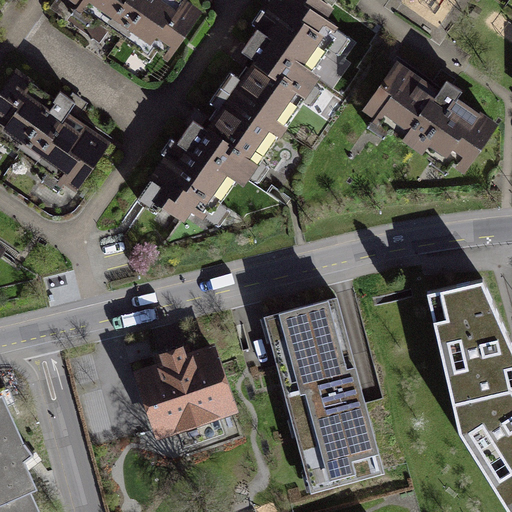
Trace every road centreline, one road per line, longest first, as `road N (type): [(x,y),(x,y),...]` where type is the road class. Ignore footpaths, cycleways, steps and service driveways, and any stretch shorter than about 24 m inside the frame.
road 1 (residential): [(511,229),(372,249),(36,331)]
road 2 (residential): [(87,511),(36,331)]
